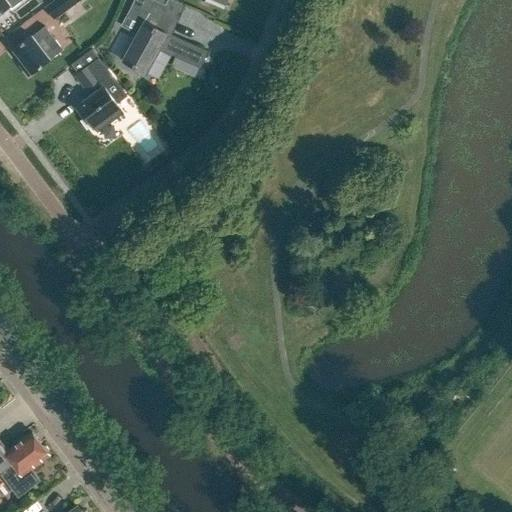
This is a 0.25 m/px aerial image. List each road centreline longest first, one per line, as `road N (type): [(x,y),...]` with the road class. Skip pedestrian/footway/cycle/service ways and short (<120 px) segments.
road 1 (unclassified): [(84,247),(247,457),(302,511)]
road 2 (unclassified): [(84,247),(219,142),(293,0)]
road 3 (secondary): [(143,511),(0,319)]
road 4 (unclassified): [(0,135),(84,247)]
